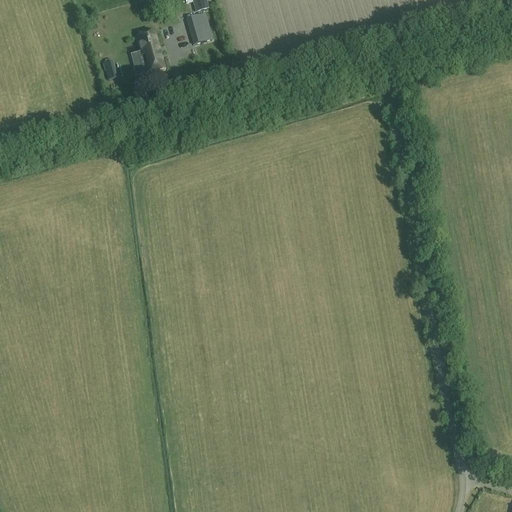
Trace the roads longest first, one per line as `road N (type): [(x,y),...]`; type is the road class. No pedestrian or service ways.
road 1 (unclassified): [(458,511),(462,470),(382,60)]
road 2 (unclassified): [(0,168),(382,60)]
road 3 (unclassified): [(382,60),(511,23)]
